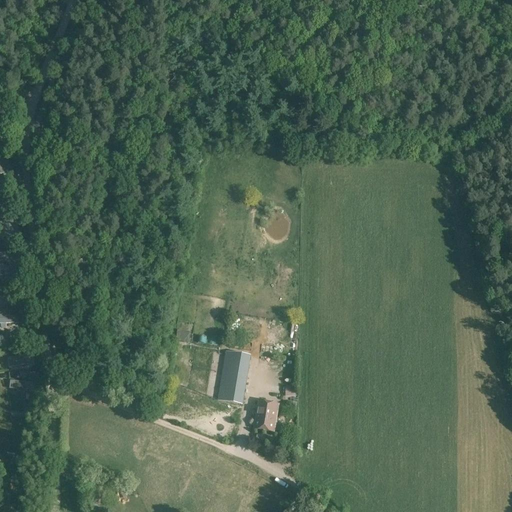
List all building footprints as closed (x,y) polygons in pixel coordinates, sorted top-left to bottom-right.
[(0,161),(0,175),(7,174),(6,173),(12,172),(10,161),(5,162),(5,161),(0,161)] [(14,200),(0,199),(0,211),(13,212),(14,200)] [(0,221),(0,228),(4,228),(4,238),(14,238),(14,236),(18,236),(18,221),(4,221),(4,222),(0,221)] [(19,252),(0,252),(0,262),(6,262),(5,261),(19,260),(19,252)] [(0,297),(1,309),(16,308),(16,296),(15,296),(15,292),(7,292),(7,296),(0,297)] [(0,316),(0,324),(19,325),(19,316),(0,316)] [(176,341),(188,343),(189,331),(177,330),(176,341)] [(200,336),(199,343),(213,345),(213,338),(200,336)] [(243,405),(251,357),(250,357),(251,352),(236,349),(235,354),(226,352),(217,401),(243,405)] [(34,365),(33,355),(8,359),(9,368),(34,365)] [(17,394),(34,396),(35,385),(10,383),(9,391),(17,392),(17,394)] [(296,397),(296,386),(285,386),(285,397),(296,397)] [(259,402),(254,429),(274,433),(279,405),(259,402)]
